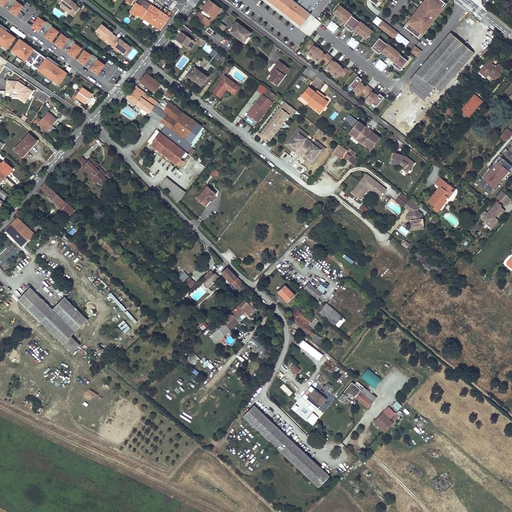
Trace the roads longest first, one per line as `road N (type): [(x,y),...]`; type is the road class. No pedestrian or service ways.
road 1 (residential): [(90,121),(282,318),(286,340),(264,399),(316,451),(334,456)]
road 2 (track): [(222,511),(0,406)]
road 3 (residential): [(465,0),(396,88),(310,22),(297,39)]
road 4 (residential): [(324,184),(306,183),(144,60)]
